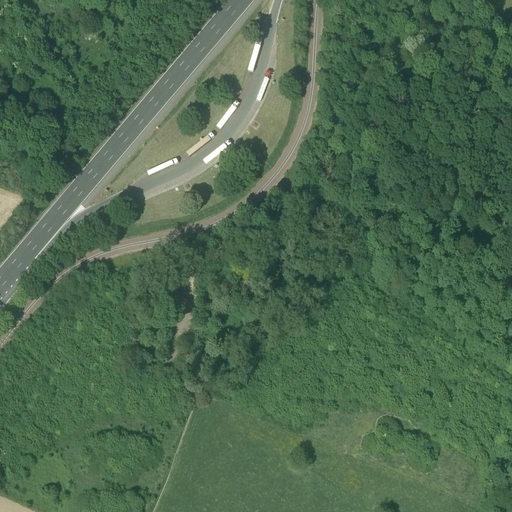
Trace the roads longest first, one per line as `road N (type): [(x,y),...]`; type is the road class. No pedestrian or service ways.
road 1 (tertiary): [(0,344),(35,299),(82,262),(220,221),(260,191),(304,123),(317,0)]
road 2 (motorway): [(23,255),(241,0)]
